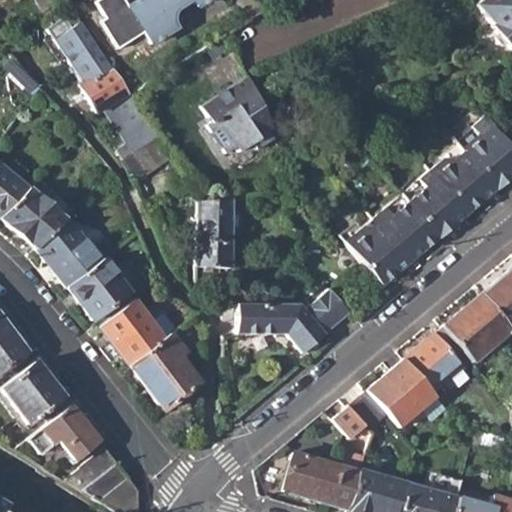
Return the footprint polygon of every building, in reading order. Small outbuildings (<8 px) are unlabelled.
[(139,27),(146,39),(170,23),(166,14),(168,5),(170,2),(172,0),(124,0),(123,1),(122,0),(91,0),(100,13),(95,17),(112,44),(139,27)] [(511,0),(480,0),(472,7),(508,54),(511,52),(511,53),(511,0)] [(81,78),(75,83),(105,62),(75,18),(52,37),(81,78)] [(5,68),(28,89),(35,82),(12,60),(5,68)] [(75,83),(94,112),(102,105),(124,89),(105,62),(75,83)] [(200,124),(218,153),(229,146),(232,152),(246,144),(251,151),(270,139),(244,74),(194,105),(204,121),(200,124)] [(115,148),(121,156),(131,148),(154,133),(124,89),(102,105),(125,140),(115,148)] [(458,155),(489,195),(511,175),(511,159),(503,149),(487,129),(458,155)] [(119,157),(124,168),(160,142),(154,133),(131,148),(121,156),(119,157)] [(511,147),(503,149),(511,159),(511,147)] [(425,172),(463,216),(489,195),(458,155),(448,164),(438,161),(425,172)] [(0,214),(25,188),(0,167),(0,214)] [(397,196),(434,241),(463,216),(425,172),(397,196)] [(0,222),(29,245),(32,248),(61,217),(25,188),(0,214),(0,222)] [(367,220),(405,266),(434,241),(397,196),(367,220)] [(193,265),(228,266),(229,198),(194,202),(193,265)] [(32,248),(63,287),(98,260),(61,217),(32,248)] [(337,247),(374,292),(405,266),(367,220),(337,247)] [(63,287),(89,319),(126,290),(100,258),(98,260),(63,287)] [(511,264),(477,295),(507,332),(511,328),(511,264)] [(346,315),(325,289),(300,309),(321,335),(346,315)] [(470,364),(497,341),(507,332),(477,295),(439,328),(469,363),(470,364)] [(94,327),(124,365),(161,337),(145,316),(130,298),(94,327)] [(281,334),(297,353),(321,335),(300,309),(295,304),(231,304),(230,336),(281,334)] [(173,328),(156,307),(145,316),(161,337),(166,333),(173,328)] [(0,369),(23,350),(0,321),(0,369)] [(439,328),(428,337),(459,371),(469,363),(439,328)] [(511,338),(507,332),(497,341),(511,361),(511,338)] [(124,365),(159,410),(195,382),(181,365),(187,360),(166,333),(161,337),(124,365)] [(401,360),(430,395),(447,381),(456,373),(459,371),(428,337),(401,360)] [(40,411),(48,420),(66,405),(31,359),(0,386),(0,395),(23,424),(40,411)] [(385,416),(396,428),(432,398),(430,395),(401,360),(363,392),(385,416)] [(460,380),(456,373),(447,381),(451,387),(460,380)] [(362,428),(365,432),(385,416),(363,392),(343,408),(362,428)] [(53,440),(69,460),(96,440),(66,405),(48,420),(23,440),(35,454),(53,440)] [(328,420),(342,437),(345,441),(362,428),(343,408),(328,420)] [(469,441),(508,450),(508,448),(509,440),(471,433),(469,441)] [(74,468),(89,484),(115,464),(101,446),(74,468)] [(355,473),(356,472),(356,470),(359,460),(360,458),(361,455),(341,450),(336,467),(324,506),(344,511),(355,473)] [(278,493),(324,506),(336,467),(290,454),(278,493)] [(359,460),(356,470),(403,484),(406,474),(359,460)] [(45,469),(62,479),(68,472),(54,462),(45,469)] [(81,490),(97,499),(125,476),(115,464),(89,484),(81,490)] [(345,511),(395,511),(403,484),(356,470),(356,472),(355,473),(344,511),(345,511)] [(97,499),(118,511),(133,511),(134,511),(134,487),(125,476),(97,499)] [(395,511),(448,511),(452,498),(403,484),(395,511)] [(448,511),(507,511),(507,502),(486,497),(483,507),(452,498),(448,511)]
